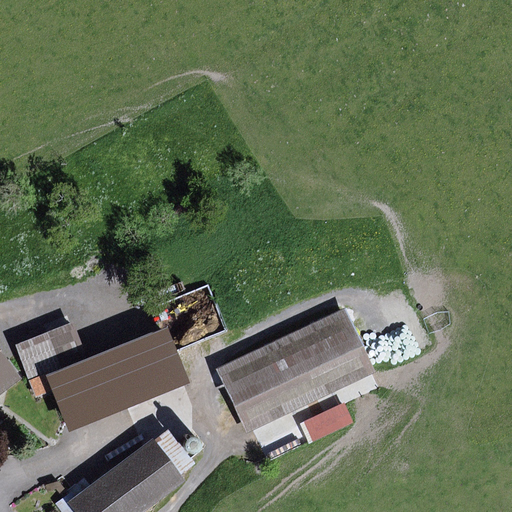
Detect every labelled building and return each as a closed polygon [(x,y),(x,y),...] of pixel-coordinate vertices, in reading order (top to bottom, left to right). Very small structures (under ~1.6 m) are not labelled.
[(351,310),(222,369),(253,435),(381,376),(351,310)] [(72,325),(17,346),(30,381),(86,360),(72,325)] [(169,330),(50,378),(55,392),(71,431),(191,383),(169,330)] [(0,350),(0,394),(21,379),(0,350)] [(55,392),(50,378),(31,385),(36,399),(55,392)] [(170,430),(155,442),(182,477),(197,465),(170,430)] [(188,452),(190,453),(193,454),(196,453),(198,452),(200,450),(201,448),(201,445),(201,443),(199,441),(197,439),(195,438),(192,438),(190,439),(188,440),(186,442),(185,445),(185,447),(186,450),(188,452)] [(154,440),(70,503),(76,511),(142,511),(185,481),(182,477),(155,442),(154,440)]
